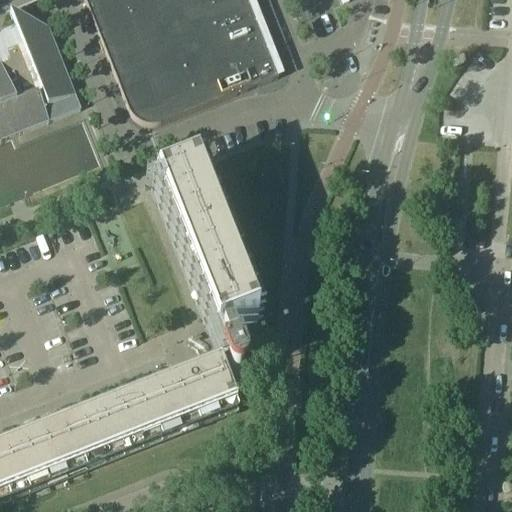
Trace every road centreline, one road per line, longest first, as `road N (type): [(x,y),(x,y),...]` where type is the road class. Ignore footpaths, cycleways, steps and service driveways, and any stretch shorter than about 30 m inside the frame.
road 1 (tertiary): [(359,500),(377,258),(404,129)]
road 2 (unclassified): [(301,92),(124,161),(59,0)]
road 3 (residential): [(481,511),(494,271),(455,264)]
road 4 (residential): [(127,511),(178,491),(359,500)]
road 5 (unclassified): [(455,264),(467,135)]
